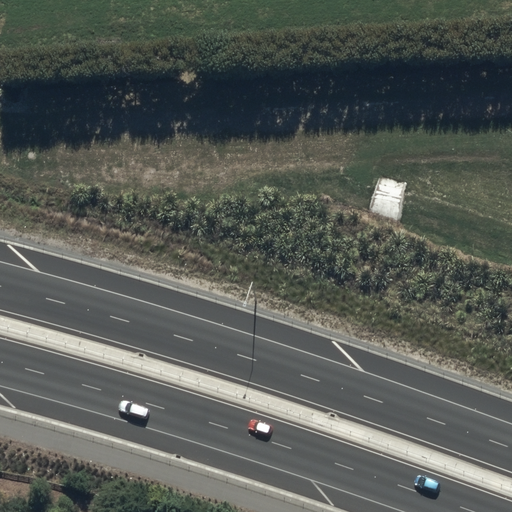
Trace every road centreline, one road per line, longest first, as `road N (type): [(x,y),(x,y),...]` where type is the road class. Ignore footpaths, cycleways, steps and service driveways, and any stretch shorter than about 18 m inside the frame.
road 1 (trunk): [(0,284),(271,362),(511,445)]
road 2 (trunk): [(473,511),(266,440),(0,363)]
